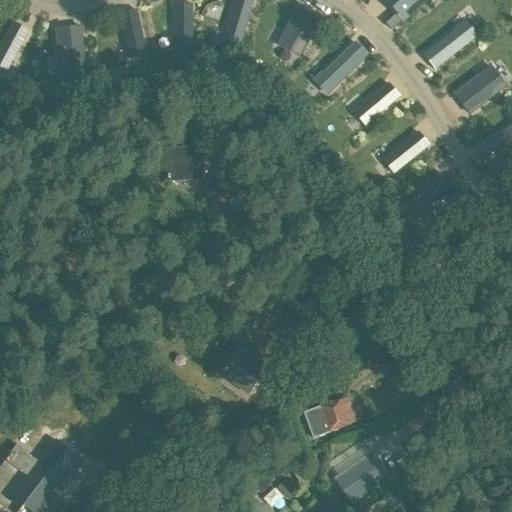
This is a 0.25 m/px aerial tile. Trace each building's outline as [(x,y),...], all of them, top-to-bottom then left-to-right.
[(247,0),(235,0),(223,39),(240,43),(252,1),(247,0)] [(385,0),(403,19),(422,0),(385,0)] [(191,4),(174,4),(175,48),(192,48),(191,4)] [(298,5),(277,45),(299,57),(320,16),(298,5)] [(136,10),(120,14),(129,57),(145,53),(136,10)] [(394,15),(385,24),(391,30),(400,22),(394,15)] [(455,28),(422,54),(434,70),(475,37),(470,31),(472,30),(464,20),(454,27),(455,28)] [(13,22),(0,45),(0,65),(7,69),(27,30),(13,22)] [(79,26),(55,29),(60,74),(85,71),(79,26)] [(322,71),(312,81),(321,89),(322,88),(327,94),(368,55),(355,42),(324,72),(322,71)] [(490,64),(452,93),(468,114),(506,85),(490,64)] [(388,84),(354,112),(365,125),(399,97),(388,84)] [(511,123),(478,148),(489,164),(511,147),(511,121),(511,122),(511,123)] [(418,132),(384,160),(394,173),(428,146),(418,132)] [(192,156),(192,149),(162,151),(163,163),(166,163),(167,176),(167,180),(169,180),(168,179),(191,177),(191,180),(200,179),(199,156),(192,156)] [(443,179),(409,207),(419,220),(454,192),(443,179)] [(225,291),(236,282),(229,272),(217,281),(225,291)] [(316,296),(299,309),(307,318),(323,305),(316,296)] [(282,348),(288,340),(278,332),(272,340),(282,348)] [(392,336),(381,344),(389,357),(401,348),(398,343),(392,336)] [(248,392),(266,368),(237,347),(230,356),(232,358),(225,368),(223,371),(243,385),(241,387),(248,392)] [(398,354),(392,359),(399,369),(405,364),(398,354)] [(390,361),(381,367),(390,379),(398,372),(390,361)] [(319,407),(302,413),(312,439),(328,433),(349,426),(349,425),(339,400),(319,407)] [(59,493),(83,463),(66,450),(66,449),(56,441),(39,463),(16,447),(0,467),(0,504),(6,509),(11,503),(20,510),(22,508),(28,511),(52,511),(61,500),(62,500),(64,497),(59,493)] [(390,449),(382,449),(382,459),(390,459),(390,449)] [(373,454),(336,479),(353,504),(390,479),(373,454)] [(407,458),(398,464),(406,476),(415,470),(407,458)] [(262,476),(254,484),(261,491),(269,482),(262,476)] [(402,511),(397,505),(399,503),(391,492),(362,511),(402,511)] [(268,511),(248,493),(238,504),(247,511),(268,511)]
